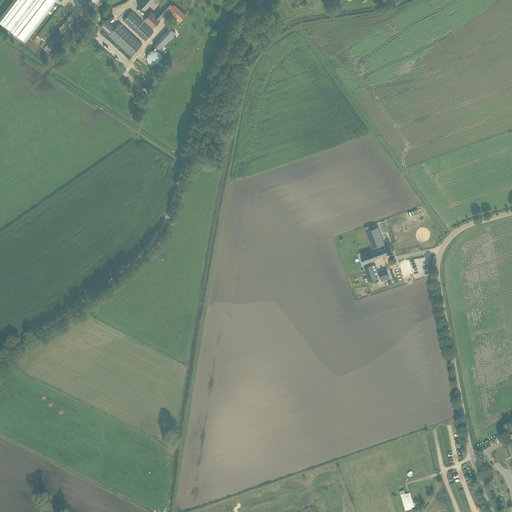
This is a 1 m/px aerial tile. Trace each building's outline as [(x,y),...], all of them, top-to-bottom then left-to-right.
[(12,0),(0,16),(0,21),(25,41),(56,0),(12,0)] [(105,0),(79,0),(89,12),(105,0)] [(140,0),(137,4),(144,11),(154,0),(140,0)] [(143,20),(152,28),(168,11),(180,22),(185,16),(176,7),(172,11),(170,9),(172,6),(167,1),(154,14),(151,11),(143,20)] [(123,20),(145,41),(153,32),(131,11),(123,20)] [(191,21),(187,17),(176,29),(180,33),(191,21)] [(99,26),(108,34),(108,35),(131,56),(142,44),(119,23),(114,28),(105,20),(99,26)] [(160,50),(162,52),(166,48),(164,46),(167,42),(161,36),(153,45),(159,51),(160,50)] [(161,63),(164,54),(152,50),(148,63),(157,65),(158,62),(161,63)] [(140,95),(146,90),(129,73),(124,78),(140,95)] [(371,251),(364,254),(367,263),(374,260),(393,253),(390,245),(384,247),(383,245),(384,245),(378,227),(366,232),(372,249),(377,247),(378,249),(371,251)] [(364,268),(369,282),(377,279),(372,265),(364,268)] [(349,275),(353,287),(365,283),(361,271),(349,275)] [(386,271),(379,274),(382,282),(389,279),(386,271)]
